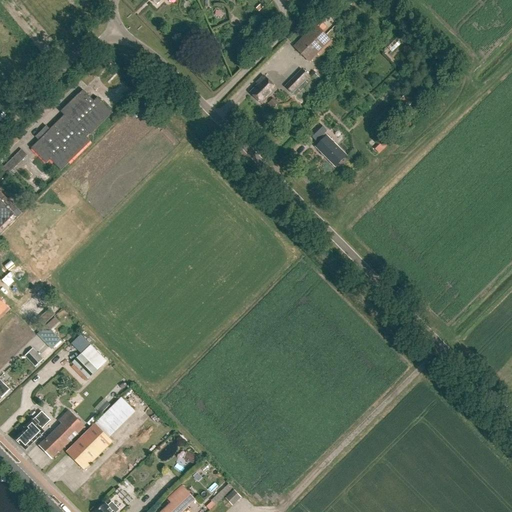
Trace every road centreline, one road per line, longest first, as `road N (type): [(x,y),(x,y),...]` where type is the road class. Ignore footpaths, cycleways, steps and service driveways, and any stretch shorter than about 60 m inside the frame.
road 1 (residential): [(511,419),(156,56),(120,36)]
road 2 (residential): [(0,132),(75,57),(120,36)]
